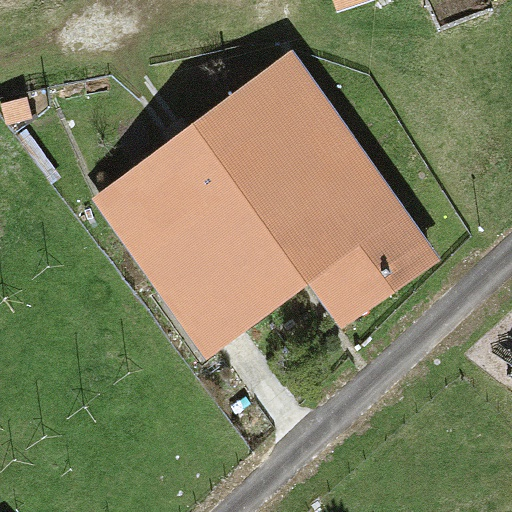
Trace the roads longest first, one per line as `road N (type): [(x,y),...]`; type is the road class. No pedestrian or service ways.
road 1 (residential): [(245,511),(511,266)]
road 2 (track): [(0,75),(110,41),(137,0)]
